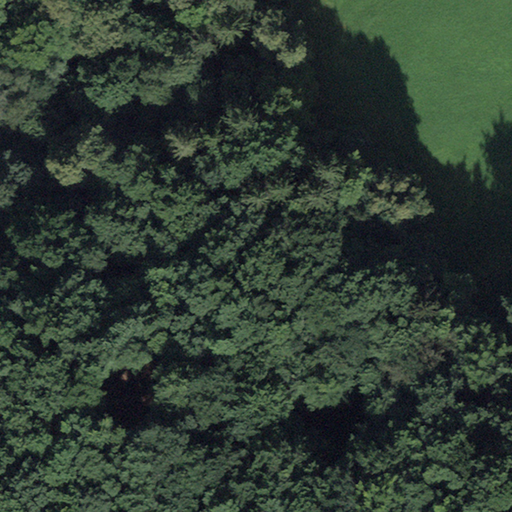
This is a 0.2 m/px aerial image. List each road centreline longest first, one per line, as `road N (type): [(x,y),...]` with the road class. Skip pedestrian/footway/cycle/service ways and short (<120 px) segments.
road 1 (track): [(269,0),(159,136),(107,186),(68,213),(0,227)]
road 2 (track): [(13,219),(55,188),(79,146),(110,55),(0,131)]
